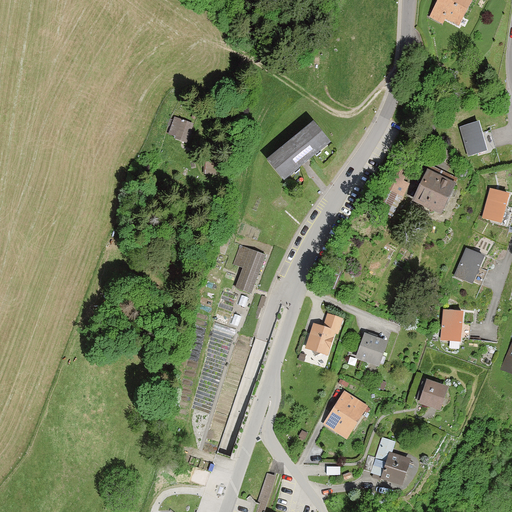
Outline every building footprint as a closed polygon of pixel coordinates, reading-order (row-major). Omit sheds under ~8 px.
[(437,0),(428,16),(443,24),(446,19),(458,26),(472,0),(437,0)] [(193,123),(174,116),(168,133),(187,140),(193,123)] [(313,120),(266,158),(284,181),(332,143),(313,120)] [(479,122),(459,127),(467,156),(487,150),(479,122)] [(384,174),(370,207),(395,217),(409,183),(402,180),(412,156),(402,151),(391,177),(384,174)] [(428,167),(411,200),(441,215),(457,182),(428,167)] [(510,193),(489,188),(482,218),(502,223),(510,193)] [(235,288),(252,294),(266,255),(240,245),(233,264),(243,268),(235,288)] [(466,247),(453,277),(472,285),(485,255),(466,247)] [(463,311),(443,309),(439,340),(460,342),(463,311)] [(323,326),(313,323),(305,348),(328,355),(335,333),(338,334),(343,318),(327,313),(323,326)] [(364,333),(355,358),(379,366),(388,341),(364,333)] [(511,339),(503,358),(508,360),(503,372),(511,376),(511,339)] [(449,386),(426,378),(418,402),(441,410),(449,386)] [(367,407),(344,392),(323,424),(346,439),(367,407)] [(395,441),(382,437),(375,457),(368,455),(363,470),(373,473),(372,478),(380,480),(381,477),(403,484),(410,459),(392,453),(395,441)]
